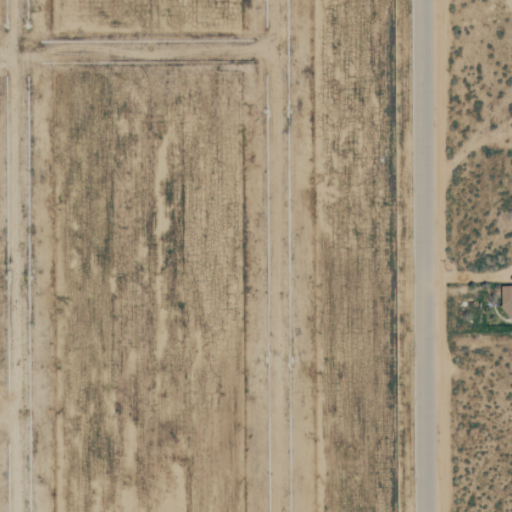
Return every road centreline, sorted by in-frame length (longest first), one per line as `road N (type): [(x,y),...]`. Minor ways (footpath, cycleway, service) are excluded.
road 1 (residential): [(276,511),(272,0)]
road 2 (residential): [(7,0),(11,511)]
road 3 (residential): [(424,511),(422,0)]
road 4 (residential): [(273,55),(0,51)]
